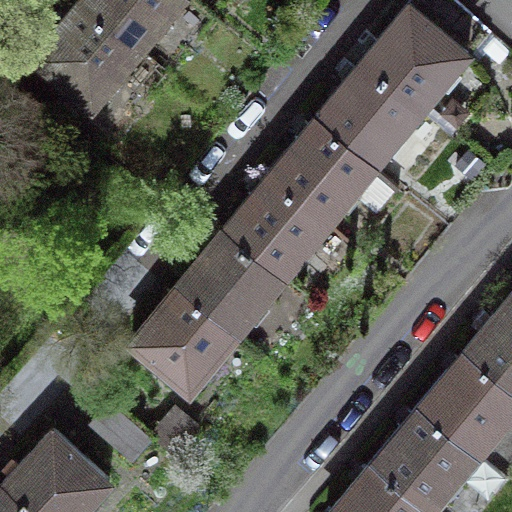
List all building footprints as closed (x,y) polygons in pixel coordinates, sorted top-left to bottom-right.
[(92,103),(139,46),(83,0),(78,0),(70,10),(33,54),(92,103)] [(177,0),(83,0),(139,46),(177,0)] [(408,0),(372,44),(362,57),(421,106),(487,26),(458,0),(408,0)] [(351,70),(316,113),(375,162),(421,106),(362,57),(351,70)] [(305,126),(269,169),(329,218),(375,162),(316,113),(305,126)] [(259,182),(224,225),(283,274),(329,218),(269,169),(259,182)] [(283,274),(224,225),(213,238),(177,281),(237,330),(283,274)] [(237,330),(177,281),(167,294),(130,339),(189,387),(237,330)] [(501,303),(465,346),(511,385),(511,291),(501,303)] [(511,408),(511,385),(465,346),(454,359),(419,402),(477,451),(511,408)] [(88,421),(132,459),(152,435),(150,433),(108,397),(98,409),(88,421)] [(408,414),(372,457),(431,506),(477,451),(419,402),(408,414)] [(152,435),(173,453),(198,423),(175,403),(163,418),(150,433),(152,435)] [(14,468),(2,481),(36,511),(77,511),(109,478),(53,426),(14,468)] [(426,511),(431,506),(372,457),(362,470),(326,511),(426,511)] [(0,483),(0,511),(36,511),(2,481),(0,483)]
